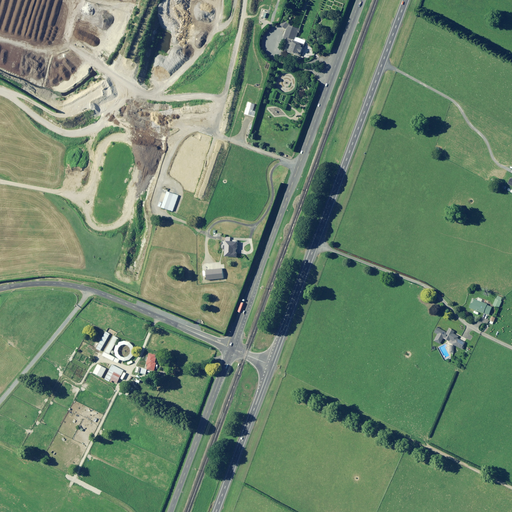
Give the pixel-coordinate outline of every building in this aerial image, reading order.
[(284,20),(280,25),(285,29),(289,24),(284,20)] [(289,52),(298,55),(301,48),(293,45),(299,29),(289,26),(284,38),(293,42),(289,52)] [(257,105),(249,103),(246,113),(254,116),(256,111),(255,111),(257,105)] [(179,196),(168,192),(162,207),(173,211),(179,196)] [(231,237),(227,237),(226,246),(224,246),(224,249),(225,250),(225,256),(237,257),(238,253),(237,253),(237,249),(238,249),(239,242),(231,241),(231,237)] [(224,278),(223,269),(206,270),(206,273),(203,273),(204,280),(224,278)] [(504,298),(498,295),(493,305),(499,308),(504,298)] [(486,301),(479,298),(478,300),(473,298),(470,308),(489,315),(492,307),(485,304),(486,301)] [(112,330),(108,328),(97,349),(101,351),(112,330)] [(447,333),(437,328),(435,333),(438,334),(434,341),(441,344),(444,338),(450,341),(449,342),(462,349),(465,343),(458,339),(459,336),(454,333),(455,331),(449,329),(447,333)] [(119,338),(114,336),(103,355),(118,364),(120,360),(110,354),(119,338)] [(116,356),(119,359),(124,361),(130,360),(134,356),(135,352),(134,346),(130,343),(125,341),(120,342),(116,345),(115,350),(116,356)] [(157,355),(149,353),(148,357),(147,357),(146,360),(147,361),(146,364),(148,365),(147,369),(155,371),(157,360),(156,360),(157,355)] [(102,376),(106,368),(98,364),(93,373),(112,383),(113,381),(118,383),(124,371),(113,365),(110,369),(106,378),(102,376)]
